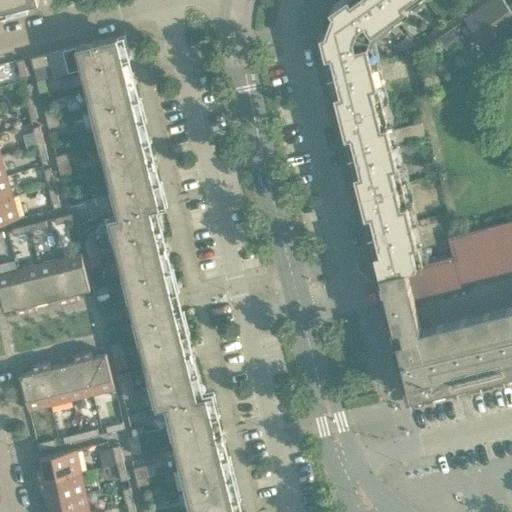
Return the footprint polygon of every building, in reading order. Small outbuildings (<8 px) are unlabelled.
[(0,0),(0,9),(36,0),(0,0)] [(340,19),(339,24),(372,36),(374,29),(415,0),(340,0),(331,7),(340,19)] [(511,10),(504,0),(490,0),(465,18),(484,46),(511,25),(511,10)] [(372,36),(339,24),(337,28),(322,32),(342,112),(384,102),(369,42),(372,36)] [(453,30),(441,39),(449,51),(462,42),(453,30)] [(137,82),(136,80),(134,70),(128,71),(119,34),(31,56),(37,80),(54,75),(83,68),(98,130),(140,119),(131,84),(137,82)] [(23,58),(17,60),(21,77),(28,75),(23,58)] [(29,83),(23,84),(27,101),(34,100),(29,83)] [(38,117),(34,100),(27,101),(31,119),(38,117)] [(391,129),(384,102),(342,112),(362,192),(404,181),(394,142),(425,134),(421,121),(391,129)] [(56,106),(44,108),(49,127),(60,124),(56,106)] [(140,119),(98,130),(119,214),(151,206),(152,207),(161,204),(152,167),(157,166),(154,154),(149,155),(140,119)] [(33,126),(38,143),(44,142),(40,125),(33,126)] [(44,142),(38,143),(42,160),(48,159),(44,142)] [(67,152),(56,155),(61,174),(72,171),(67,152)] [(50,167),(44,168),(48,185),(55,183),(50,167)] [(0,199),(14,195),(8,174),(0,176),(0,199)] [(404,181),(362,192),(382,272),(424,262),(404,181)] [(59,201),(55,183),(48,185),(52,202),(59,201)] [(14,195),(0,199),(0,222),(20,217),(14,195)] [(87,199),(75,202),(77,209),(88,206),(87,199)] [(161,242),(152,207),(151,206),(119,214),(110,216),(133,311),(175,301),(164,255),(169,253),(166,241),(161,242)] [(72,213),(55,217),(56,224),(73,219),(72,213)] [(46,219),(29,224),(30,230),(48,226),(46,219)] [(511,219),(448,235),(453,255),(424,262),(382,272),(390,306),(412,394),(511,369),(511,219)] [(30,230),(29,224),(12,228),(13,234),(30,230)] [(100,254),(96,236),(84,239),(89,257),(100,254)] [(82,252),(59,257),(70,300),(79,298),(78,291),(91,288),(82,252)] [(59,257),(38,263),(48,299),(59,296),(61,303),(70,300),(59,257)] [(38,263),(18,268),(28,311),(38,309),(36,302),(48,299),(38,263)] [(28,311),(18,268),(0,272),(0,291),(4,310),(17,307),(19,313),(28,311)] [(108,284),(96,287),(98,294),(109,291),(108,284)] [(175,301),(133,311),(157,407),(167,404),(166,404),(199,396),(199,395),(190,360),(195,358),(193,349),(192,346),(187,347),(175,301)] [(122,341),(110,343),(114,357),(125,354),(122,341)] [(92,348),(83,351),(93,394),(115,388),(106,352),(94,355),(92,348)] [(75,360),(63,363),(72,399),(93,394),(83,351),(73,353),(75,360)] [(50,359),(41,361),(51,404),(72,399),(63,363),(52,366),(50,359)] [(33,370),(20,373),(29,410),(51,404),(41,361),(31,364),(33,370)] [(136,396),(131,377),(119,380),(124,399),(136,396)] [(166,404),(167,404),(187,488),(229,478),(220,442),(226,441),(223,428),(217,430),(208,393),(199,395),(199,396),(166,404)] [(123,421),(106,425),(107,432),(125,427),(123,421)] [(143,425),(131,428),(133,435),(145,432),(143,425)] [(97,427),(81,431),(82,438),(99,434),(97,427)] [(81,431),(63,436),(65,442),(82,438),(81,431)] [(55,438),(37,442),(39,449),(56,445),(55,438)] [(120,444),(113,446),(117,463),(124,461),(120,444)] [(77,448),(41,456),(43,468),(37,470),(39,479),(82,470),(77,448)] [(128,479),(124,461),(117,463),(122,480),(128,479)] [(145,464),(133,467),(138,486),(150,483),(145,464)] [(82,470),(39,479),(41,489),(47,487),(50,499),(86,491),(82,470)] [(237,511),(229,478),(187,488),(193,511),(237,511)] [(123,488),(128,505),(134,503),(130,486),(123,488)] [(90,511),(86,491),(50,499),(52,511),(46,511),(90,511)] [(136,511),(134,503),(128,505),(129,511),(136,511)]
